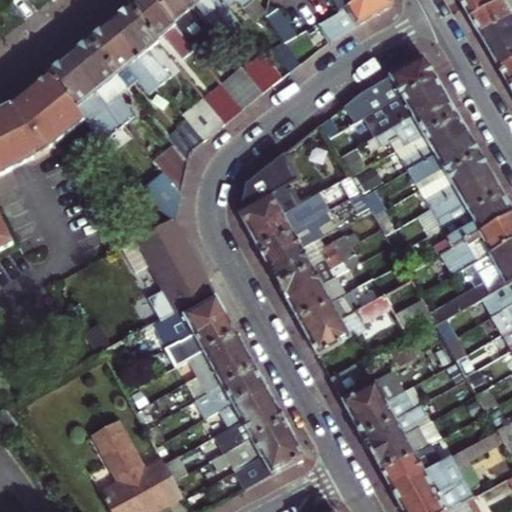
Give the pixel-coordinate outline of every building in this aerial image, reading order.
[(144,0),(143,1),(132,10),(159,43),(167,36),(187,60),(196,53),(154,0),(144,0)] [(209,48),(219,41),(186,0),(154,0),(196,53),(199,56),(209,48)] [(219,41),(240,25),(229,12),(220,0),(186,0),(206,24),(219,41)] [(220,0),(229,12),(241,3),(257,23),(268,14),(256,0),(220,0)] [(332,0),(342,15),(348,11),(367,0),(332,0)] [(396,9),(390,0),(367,0),(348,11),(360,30),(373,22),(396,9)] [(467,0),(462,4),(467,12),(471,19),(503,0),(467,0)] [(511,0),(503,0),(471,19),(476,28),(480,35),(511,16),(511,0)] [(270,18),(269,23),(287,47),(290,50),(301,42),(273,4),(270,18)] [(111,27),(161,89),(172,102),(184,93),(156,58),(153,60),(149,55),(160,46),(159,43),(132,10),(123,18),(111,27)] [(511,38),(511,16),(480,35),(485,44),(489,52),(511,38)] [(140,85),(150,98),(161,89),(111,27),(101,36),(91,44),(129,91),(131,92),(140,85)] [(511,38),(489,52),(495,61),(499,68),(511,61),(511,38)] [(125,128),(137,119),(120,98),(129,91),(91,44),(84,49),(71,61),(125,128)] [(268,61),(285,82),(303,68),(290,50),(287,47),(268,61)] [(348,118),(353,128),(404,99),(437,81),(425,60),(406,72),(374,90),(356,104),(361,112),(348,118)] [(125,128),(71,61),(62,67),(51,76),(88,123),(96,132),(105,144),(125,128)] [(247,77),(264,98),(285,82),(268,61),(247,77)] [(511,61),(499,68),(504,77),(509,86),(511,83),(511,61)] [(244,72),(224,87),(245,114),(264,98),(247,77),(244,72)] [(88,123),(51,76),(42,83),(33,91),(35,93),(13,108),(12,107),(0,112),(0,254),(16,246),(2,217),(0,217),(0,178),(37,160),(37,161),(52,153),(51,151),(88,123)] [(377,139),(388,133),(448,98),(442,90),(437,81),(404,99),(409,108),(371,130),(377,139)] [(223,87),(205,101),(226,128),(245,114),(224,87),(223,87)] [(422,127),(428,138),(460,120),(454,109),(448,98),(388,133),(393,143),(422,127)] [(205,101),(184,117),(187,121),(206,144),(226,128),(205,101)] [(405,163),(411,173),(471,138),(466,130),(460,120),(428,138),(433,146),(405,163)] [(187,121),(175,131),(193,154),(206,144),(187,121)] [(325,128),(332,141),(341,136),(333,122),(325,128)] [(185,160),(193,154),(175,131),(167,137),(174,147),(185,160)] [(342,159),(357,151),(347,132),(341,136),(332,141),(342,159)] [(444,166),(450,177),(483,158),(478,150),(471,138),(411,173),(416,183),(444,166)] [(165,176),(166,175),(185,160),(174,147),(154,164),(165,176)] [(185,160),(166,175),(183,199),(193,154),(185,160)] [(281,176),(294,169),(287,157),(275,166),(281,176)] [(427,202),(432,211),(494,177),(489,169),(483,158),(450,177),(455,186),(427,202)] [(253,237),(270,227),(267,221),(282,213),(284,217),(300,207),(291,188),(300,182),(294,169),(281,176),(275,166),(250,185),(242,214),(241,216),(247,227),(253,237)] [(180,230),(177,224),(183,199),(166,175),(165,176),(145,191),(172,222),(180,230)] [(450,177),(422,193),(427,202),(455,186),(450,177)] [(501,189),(494,177),(432,211),(438,221),(467,205),(473,216),(506,197),(501,189)] [(450,240),(455,250),(511,217),(511,207),(506,197),(473,216),(478,225),(450,240)] [(438,221),(444,232),(473,216),(467,205),(438,221)] [(315,210),(303,217),(307,226),(320,219),(315,210)] [(270,227),(253,237),(258,245),(261,252),(293,234),(284,217),(282,213),(267,221),(270,227)] [(468,270),(476,265),(511,244),(511,217),(455,250),(453,252),(464,273),(468,270)] [(303,251),(329,237),(320,219),(307,226),(293,234),(261,252),(267,263),(272,272),(289,262),(286,257),(301,248),(303,251)] [(155,266),(180,313),(214,294),(198,264),(180,230),(172,222),(140,239),(155,266)] [(155,266),(140,239),(124,249),(138,275),(155,266)] [(484,302),(511,285),(511,244),(476,265),(488,286),(479,290),(433,316),(437,323),(440,327),(450,321),(484,302)] [(334,245),(321,252),(327,262),(340,255),(334,245)] [(286,257),(289,262),(272,272),(277,281),(280,287),(313,269),(303,251),(301,248),(286,257)] [(327,262),(313,269),(280,287),(287,298),(291,306),(307,297),(305,292),(321,283),(323,286),(336,279),(349,272),(340,255),(327,262)] [(488,286),(476,265),(468,270),(479,290),(488,286)] [(307,297),(291,306),(297,316),(300,321),(333,303),(345,296),(358,289),(353,281),(341,287),(336,279),(323,286),(321,283),(305,292),(307,297)] [(422,297),(414,283),(358,313),(365,325),(393,310),(409,338),(437,323),(433,316),(426,303),(422,297)] [(511,285),(484,302),(493,319),(511,308),(511,285)] [(333,303),(300,321),(306,333),(311,341),(326,332),(323,327),(341,317),(343,321),(355,315),(350,305),(363,299),(358,289),(345,296),(333,303)] [(193,336),(194,338),(213,328),(210,323),(226,315),(222,308),(217,299),(158,331),(168,349),(193,336)] [(503,336),(504,335),(511,330),(511,308),(493,319),(503,336)] [(232,326),(226,315),(210,323),(213,328),(194,338),(193,336),(168,349),(166,350),(176,369),(177,368),(237,336),(232,326)] [(323,327),(326,332),(311,341),(316,351),(320,358),(353,339),(343,321),(341,317),(323,327)] [(450,321),(440,327),(449,344),(460,338),(450,321)] [(241,342),(237,336),(177,368),(187,386),(200,379),(213,372),(214,374),(233,364),(229,359),(245,350),(241,342)] [(460,338),(449,344),(459,361),(469,355),(460,338)] [(251,361),(245,350),(229,359),(233,364),(214,374),(213,372),(200,379),(205,387),(192,394),(197,404),(256,371),(251,361)] [(370,389),(357,366),(332,380),(350,412),(356,423),(373,414),(369,408),(386,399),(378,384),(370,389)] [(392,377),(397,386),(409,379),(404,370),(392,377)] [(256,371),(197,404),(207,421),(221,413),(266,388),(261,380),(256,371)] [(221,413),(231,430),(241,424),(243,427),(261,416),(258,411),(274,403),(271,396),(266,388),(221,413)] [(418,396),(406,403),(411,413),(423,406),(418,396)] [(369,408),(373,414),(356,423),(360,432),(364,438),(398,420),(389,403),(386,399),(369,408)] [(231,430),(217,438),(227,455),(285,423),(280,413),(274,403),(258,411),(261,416),(243,427),(241,424),(231,430)] [(429,416),(423,406),(411,413),(417,423),(429,416)] [(0,415),(0,434),(3,438),(16,428),(6,412),(6,411),(0,415)] [(375,459),(393,449),(391,444),(407,435),(398,420),(364,438),(370,450),(375,459)] [(99,494),(109,511),(152,511),(182,496),(175,484),(165,467),(161,460),(144,469),(118,421),(92,435),(119,483),(99,494)] [(511,455),(511,422),(498,431),(499,433),(506,445),(511,455)] [(290,431),(285,423),(227,455),(214,462),(220,472),(233,465),(238,473),(261,460),(262,463),(281,453),(279,448),(294,439),(290,431)] [(391,444),(393,449),(375,459),(380,467),(384,473),(432,447),(423,430),(408,438),(407,435),(391,444)] [(459,472),(506,445),(499,433),(453,459),(459,472)] [(301,450),(294,439),(279,448),(281,453),(262,463),(261,460),(238,473),(236,474),(246,492),(305,459),(301,450)] [(434,446),(432,447),(384,473),(390,485),(395,493),(412,484),(409,479),(426,470),(427,473),(444,464),(434,446)] [(178,459),(165,467),(175,484),(188,477),(178,459)] [(412,484),(395,493),(405,511),(451,511),(475,499),(459,472),(453,459),(444,464),(427,473),(426,470),(409,479),(412,484)] [(451,511),(482,511),(475,499),(451,511)]
